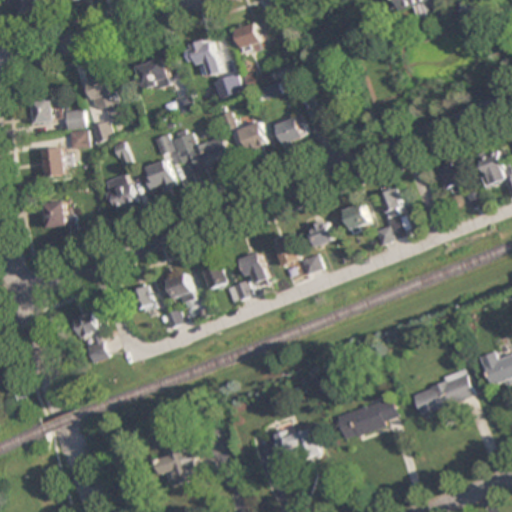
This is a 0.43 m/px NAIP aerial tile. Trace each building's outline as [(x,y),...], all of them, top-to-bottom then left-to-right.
[(17,0),(21,14),(44,9),(41,0),(17,0)] [(400,0),(404,12),(418,8),(421,18),(432,15),(428,3),(440,0),(400,0)] [(477,9),(474,0),(458,0),(461,12),(477,9)] [(246,53),(267,46),(259,22),(239,29),(246,53)] [(199,67),(209,64),(212,76),(225,72),(216,39),(193,45),(199,67)] [(141,65),(147,89),(174,83),(169,59),(141,65)] [(247,77),(250,88),(276,82),(273,71),(247,77)] [(110,109),(113,118),(125,114),(112,72),(89,80),(100,112),(110,109)] [(184,113),(197,109),(193,94),(180,99),(184,113)] [(62,122),(60,97),(35,100),(38,124),(62,122)] [(91,129),(89,129),(88,110),(71,112),(74,149),(92,147),(91,129)] [(279,126),(288,145),(312,134),(303,115),(279,126)] [(96,126),(99,143),(116,139),(112,122),(96,126)] [(242,129),(249,151),(271,145),(264,123),(242,129)] [(234,159),(227,137),(200,146),(195,129),(177,134),(187,164),(198,161),(201,170),(234,159)] [(167,155),(178,150),(171,135),(160,140),(167,155)] [(119,147),(126,166),(135,163),(128,143),(119,147)] [(47,149),(50,176),(74,173),(71,147),(47,149)] [(490,187),(508,181),(511,193),(511,164),(511,165),(507,166),(501,150),(480,158),(490,187)] [(156,193),(180,183),(171,160),(147,169),(156,193)] [(467,189),(459,165),(443,170),(450,194),(467,189)] [(142,202),(130,173),(107,183),(119,211),(142,202)] [(380,231),(385,246),(416,234),(398,189),(381,196),(393,226),(380,231)] [(469,196),(474,209),(483,205),(479,192),(469,196)] [(77,222),(70,198),(47,206),(55,229),(77,222)] [(347,210),(353,230),(373,223),(366,204),(347,210)] [(338,240),(331,220),(312,227),(319,247),(338,240)] [(245,260),(251,280),(276,272),(273,263),(298,255),(294,244),(245,260)] [(327,268),(320,254),(304,261),(310,275),(327,268)] [(234,283),(228,263),(208,269),(214,288),(234,283)] [(171,279),(180,305),(200,298),(191,272),(171,279)] [(238,303),(257,295),(251,281),(232,288),(238,303)] [(150,314),(164,304),(150,285),(136,295),(150,314)] [(169,316),(175,329),(191,322),(185,309),(169,316)] [(85,340),(96,336),(99,344),(92,347),(98,363),(114,358),(97,311),(78,318),(85,340)] [(511,381),(511,351),(503,355),(502,352),(486,358),(495,387),(511,381)] [(423,416),(478,398),(470,373),(415,391),(423,416)] [(340,414),(347,439),(403,422),(396,397),(340,414)] [(274,427),(287,464),(322,452),(314,429),(297,436),(292,421),(274,427)] [(162,463),(177,489),(206,472),(186,438),(173,446),(177,454),(162,463)]
